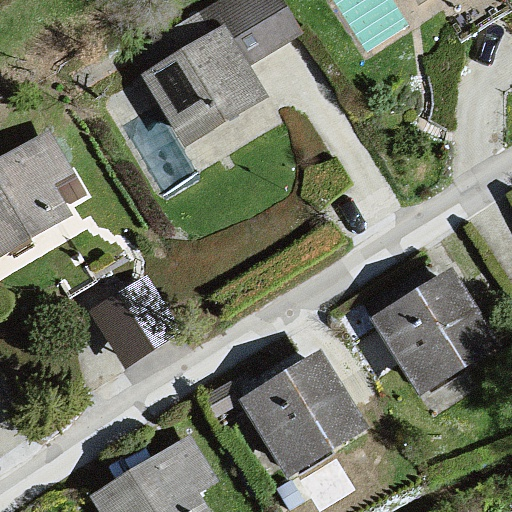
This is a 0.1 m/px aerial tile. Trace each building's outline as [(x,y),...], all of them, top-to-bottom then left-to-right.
[(217,0),(198,11),(211,33),(225,24),(248,62),(301,30),(282,0),(217,0)] [(417,0),(434,21),(464,0),(417,0)] [(211,33),(143,72),(186,146),(268,98),(248,62),(225,24),(211,33)] [(58,145),(0,177),(0,274),(80,233),(68,200),(80,189),(58,145)] [(446,264),(368,314),(421,396),(499,346),(446,264)] [(150,266),(89,302),(122,358),(184,322),(150,266)] [(319,355),(236,404),(286,488),(368,438),(319,355)] [(189,430),(86,494),(97,511),(213,511),(199,489),(218,477),(189,430)]
